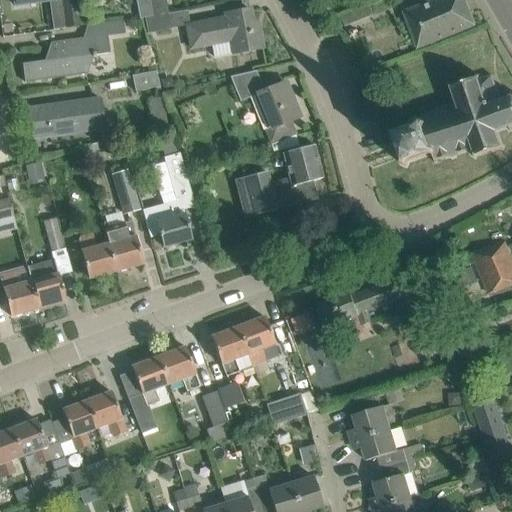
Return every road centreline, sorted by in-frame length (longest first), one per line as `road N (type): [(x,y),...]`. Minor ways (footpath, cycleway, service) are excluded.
road 1 (tertiary): [(0,380),(375,239)]
road 2 (residential): [(375,239),(345,127),(284,0)]
road 3 (tertiary): [(375,239),(511,177)]
